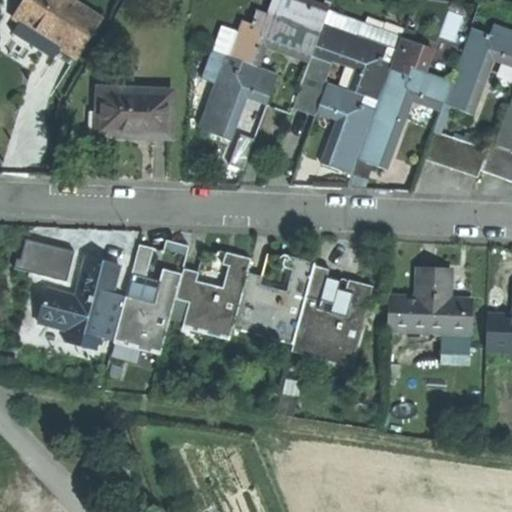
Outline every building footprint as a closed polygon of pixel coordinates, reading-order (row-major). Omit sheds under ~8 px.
[(30,0),(21,0),(12,15),(18,19),(30,0)] [(99,17),(72,0),(30,0),(18,19),(42,35),(74,55),(99,17)] [(280,0),(275,16),(319,32),(323,20),(327,10),(300,0),(280,0)] [(327,10),(323,20),(387,44),(397,47),(401,37),(327,10)] [(211,50),(255,67),(264,44),(297,56),(308,60),(313,48),(319,32),(275,16),(264,12),(259,27),(240,20),(237,30),(220,24),(211,50)] [(363,94),(378,100),(389,68),(391,63),(381,59),(387,44),(323,20),(319,32),(313,48),(328,53),(359,65),(350,89),(363,94)] [(452,81),(444,103),(471,113),(492,55),(511,61),(511,29),(493,22),(489,31),(473,25),(472,26),(465,46),(452,81)] [(465,46),(472,26),(464,22),(457,43),(465,46)] [(391,63),(389,68),(407,74),(410,65),(425,71),(430,58),(417,53),(420,44),(401,37),(397,47),(391,63)] [(381,59),(391,63),(397,47),(387,44),(381,59)] [(434,49),(420,44),(417,53),(430,58),(434,49)] [(328,53),(313,48),(308,60),(304,72),(319,78),(328,53)] [(255,67),(211,50),(201,77),(218,82),(201,128),(213,133),(228,138),(245,92),(268,101),(277,75),(255,67)] [(375,107),(357,156),(372,161),(385,166),(410,97),(442,108),(444,103),(452,81),(425,71),(410,65),(407,74),(389,68),(378,100),(375,107)] [(319,78),(304,72),(294,99),(307,104),(318,108),(328,81),(319,78)] [(328,81),(318,108),(340,116),(324,160),(340,166),(352,170),(357,156),(375,107),(360,101),(363,94),(350,89),(328,81)] [(173,92),(99,88),(98,111),(106,111),(105,134),(134,135),(171,136),(173,92)] [(360,101),(375,107),(378,100),(363,94),(360,101)] [(511,98),(496,143),(511,148),(511,98)] [(106,111),(98,111),(97,133),(105,134),(106,111)] [(442,164),(476,176),(479,168),(486,148),(434,128),(423,157),(442,164)] [(230,165),(242,170),(254,139),(241,134),(230,165)] [(486,148),(479,168),(497,175),(511,180),(511,176),(511,148),(496,143),(489,140),(486,148)] [(66,281),(75,250),(26,236),(17,267),(66,281)] [(139,244),(131,274),(145,277),(152,248),(139,244)] [(227,267),(230,253),(224,252),(220,265),(227,267)] [(199,272),(183,268),(182,272),(175,298),(190,302),(183,327),(229,339),(232,327),(247,271),(250,259),(238,255),(230,253),(227,267),(221,288),(196,281),(199,272)] [(67,329),(64,339),(95,347),(98,335),(109,292),(116,264),(100,260),(86,256),(75,298),(67,329)] [(290,270),(293,257),(288,256),(284,268),(290,270)] [(247,271),(232,327),(293,343),(313,265),(313,263),(302,260),(293,257),(290,270),(284,291),(258,284),(260,274),(247,271)] [(293,343),(291,352),(352,367),(373,285),(361,282),(354,281),(353,286),(346,315),(319,308),(326,278),(329,269),(313,265),(293,343)] [(114,339),(113,343),(160,355),(175,298),(182,272),(171,269),(162,267),(158,281),(153,301),(126,294),(125,296),(114,339)] [(415,299),(387,298),(386,328),(470,332),(471,301),(447,300),(448,268),(433,267),(416,267),(415,299)] [(153,301),(158,281),(145,277),(131,274),(126,294),(153,301)] [(346,315),(353,286),(347,284),(347,282),(347,281),(346,280),(345,278),(342,278),(340,279),(339,280),(339,282),(326,278),(319,308),(346,315)] [(67,329),(75,298),(45,290),(37,321),(67,329)] [(109,292),(98,335),(114,339),(125,296),(109,292)] [(511,316),(486,316),(485,346),(511,347),(511,316)] [(468,341),(439,339),(438,359),(467,360),(468,341)] [(134,487),(127,472),(119,476),(125,491),(134,487)]
